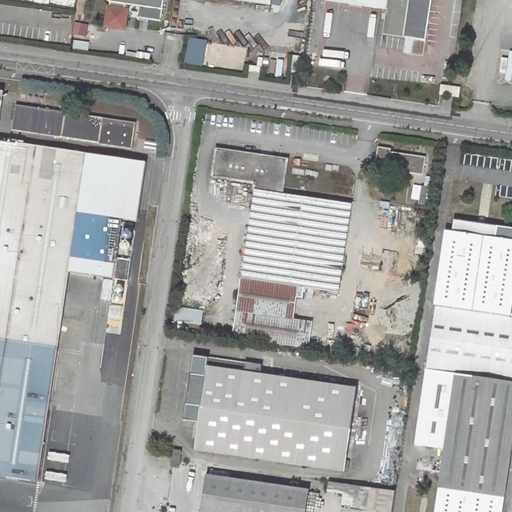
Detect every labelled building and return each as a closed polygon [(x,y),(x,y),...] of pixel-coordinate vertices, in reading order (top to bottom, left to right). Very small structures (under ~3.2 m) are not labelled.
[(139,6),(137,18),(161,21),(163,0),(109,0),(109,1),(110,2),(109,6),(108,6),(105,26),(124,29),(127,9),(125,9),(125,4),(139,6)] [(324,0),(386,10),(383,34),(425,41),(431,0),(324,0)] [(190,38),(186,64),(204,67),(208,41),(190,38)] [(75,40),(74,48),(88,50),(90,43),(75,40)] [(293,55),(290,72),(300,74),(302,57),(293,55)] [(250,72),(261,73),(262,67),(251,65),(250,72)] [(442,85),(440,94),(450,96),(451,86),(442,85)] [(451,86),(450,96),(458,97),(459,87),(451,86)] [(136,122),(15,105),(11,130),(61,137),(62,127),(69,128),(67,138),(132,148),(136,122)] [(145,149),(147,134),(139,133),(137,148),(145,149)] [(115,266),(122,220),(78,213),(87,154),(0,140),(0,476),(37,482),(71,259),(115,266)] [(378,147),(375,162),(379,162),(378,169),(422,176),(426,157),(390,152),(391,149),(378,147)] [(312,322),(293,319),(297,293),(304,293),(304,287),(338,292),(351,205),(281,195),(286,161),(217,150),(213,177),(256,183),(232,338),(308,349),(312,322)] [(96,165),(97,163),(98,161),(97,160),(96,158),(95,157),(93,157),(91,157),(89,159),(88,162),(89,164),(91,166),(93,166),(94,166),(96,165)] [(87,175),(87,177),(88,177),(91,179),(94,178),(96,176),(96,173),(95,170),(93,169),(91,168),(88,169),(87,171),(86,173),(87,175)] [(414,185),(412,196),(419,197),(418,204),(424,205),(427,187),(414,185)] [(511,228),(454,220),(452,232),(446,231),(442,260),(436,306),(427,369),(455,373),(442,461),(440,473),(434,511),(502,511),(511,443),(511,318),(510,318),(511,303),(511,228)] [(438,259),(432,306),(436,306),(442,260),(438,259)] [(304,287),(304,291),(328,295),(329,291),(304,287)] [(177,307),(174,321),(200,324),(203,311),(177,307)] [(357,389),(260,374),(262,366),(193,355),(186,404),(201,406),(195,449),(344,471),(351,431),(362,433),(364,426),(351,424),(357,389)] [(412,371),(382,366),(381,374),(404,377),(397,422),(404,423),(412,371)] [(173,456),(172,467),(179,468),(181,458),(173,456)] [(442,461),(417,458),(416,470),(440,473),(442,461)] [(304,511),(307,492),(208,478),(203,511),(304,511)] [(344,494),(341,511),(392,511),(395,491),(329,482),(328,491),(344,494)]
